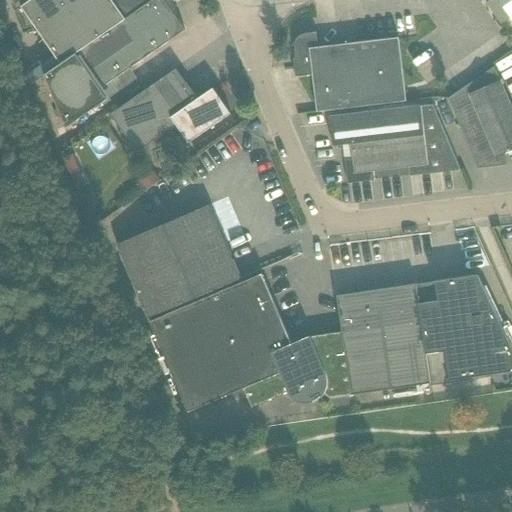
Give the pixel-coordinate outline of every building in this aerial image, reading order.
[(34,25),(61,64),(123,20),(109,0),(12,0),(25,29),(34,25)] [(152,0),(123,20),(61,64),(45,75),(66,128),(120,91),(112,81),(185,30),(170,9),(174,6),(172,1),(171,0),(152,0)] [(109,0),(123,20),(152,0),(109,0)] [(511,0),(490,0),(486,3),(501,24),(511,16),(511,0)] [(294,67),(295,77),(313,75),(317,112),(406,101),(399,38),(319,47),(317,32),(305,34),(297,38),(294,47),(296,66),(294,67)] [(448,99),(470,149),(478,169),(506,165),(505,154),(511,150),(511,107),(495,67),(448,99)] [(111,114),(138,153),(177,125),(189,143),(231,114),(213,88),(197,99),(176,69),(111,114)] [(345,160),(347,184),(375,181),(374,171),(408,167),(410,177),(461,170),(453,152),(433,104),(349,115),(329,117),(333,146),(351,144),(353,159),(345,160)] [(72,156),(62,161),(67,172),(72,170),(75,164),(72,156)] [(117,245),(148,318),(241,279),(210,205),(117,245)] [(262,274),(149,322),(188,412),(243,389),(251,407),(288,392),(289,393),(289,394),(290,396),(291,397),(292,398),(294,399),(295,400),(296,401),(298,401),(299,402),(301,403),(302,403),(304,403),(305,403),(307,403),(308,403),(310,403),(311,403),(313,402),(314,402),(316,401),(317,400),(319,400),(320,399),(321,398),(322,396),(323,395),(324,394),(325,393),(331,398),(351,395),(350,385),(350,384),(350,383),(350,382),(350,381),(350,380),(350,379),(350,378),(350,377),(350,376),(350,375),(350,374),(350,373),(350,372),(350,371),(350,370),(350,369),(350,368),(349,367),(349,366),(349,365),(349,364),(348,363),(348,362),(348,361),(347,360),(347,359),(346,358),(346,357),(344,345),(332,347),(331,339),(318,341),(319,349),(315,349),(310,336),(292,344),(262,274)] [(511,370),(511,349),(477,275),(416,284),(430,383),(511,372),(511,370)] [(430,383),(416,284),(337,296),(344,345),(346,357),(346,358),(347,359),(347,360),(348,361),(348,362),(348,363),(349,364),(349,365),(349,366),(349,367),(350,368),(350,369),(350,370),(350,371),(350,372),(350,373),(350,374),(350,375),(350,376),(350,377),(350,378),(350,379),(350,380),(350,381),(350,382),(350,383),(350,384),(350,385),(351,395),(391,389),(430,383)]
